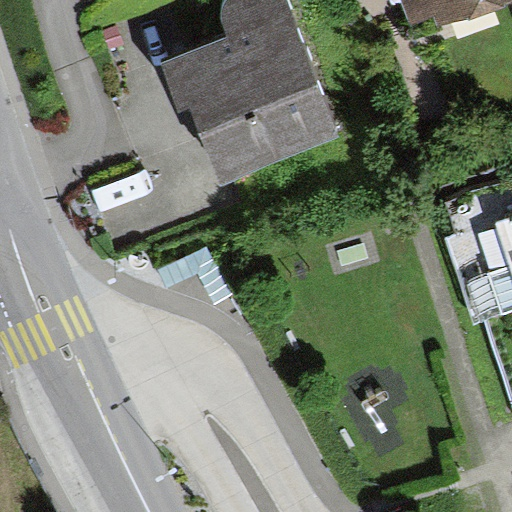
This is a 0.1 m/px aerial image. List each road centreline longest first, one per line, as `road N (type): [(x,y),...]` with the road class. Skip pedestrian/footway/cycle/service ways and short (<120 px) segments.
road 1 (tertiary): [(148,511),(42,302),(3,185)]
road 2 (unknown): [(505,511),(417,204)]
